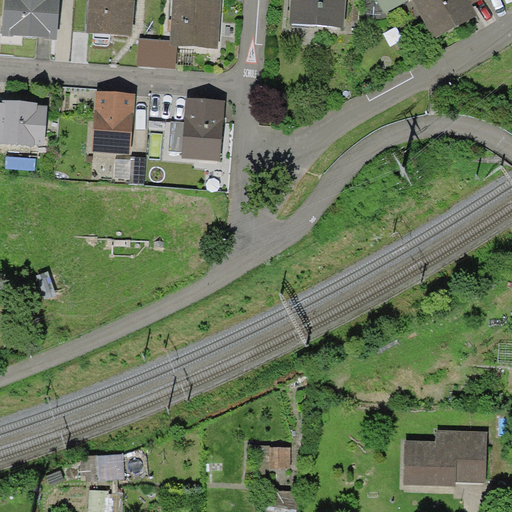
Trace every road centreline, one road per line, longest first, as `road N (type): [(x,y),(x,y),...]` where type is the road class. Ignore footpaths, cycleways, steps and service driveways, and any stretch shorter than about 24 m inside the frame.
road 1 (unclassified): [(229,268),(295,227),(356,157),(392,134),(459,125),(511,149)]
road 2 (residential): [(245,179),(433,73),(511,15)]
road 3 (unclassified): [(0,380),(229,268)]
road 4 (residential): [(0,70),(242,88)]
